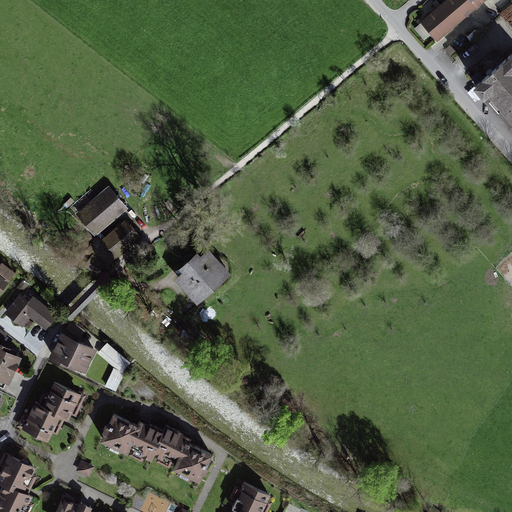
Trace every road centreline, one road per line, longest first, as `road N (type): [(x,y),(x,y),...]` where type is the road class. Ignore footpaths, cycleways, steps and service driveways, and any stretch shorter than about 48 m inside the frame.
road 1 (track): [(123,263),(399,30)]
road 2 (residential): [(511,155),(393,21)]
road 3 (residential): [(0,447),(62,321)]
